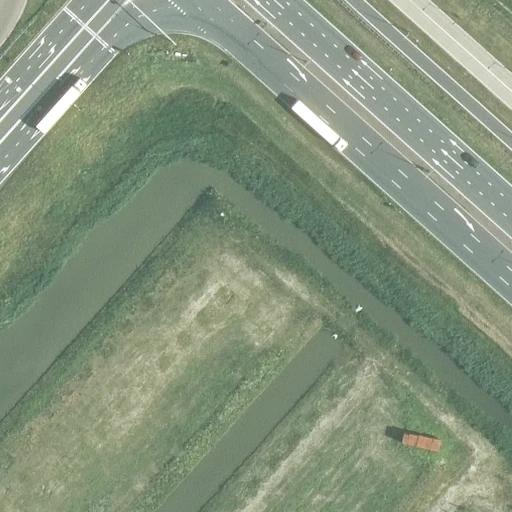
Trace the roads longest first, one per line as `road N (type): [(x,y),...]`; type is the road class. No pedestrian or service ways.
road 1 (trunk): [(198,0),(511,285)]
road 2 (trunk): [(511,205),(283,0)]
road 3 (motorway): [(511,143),(353,0)]
road 4 (motorway): [(0,130),(116,0)]
